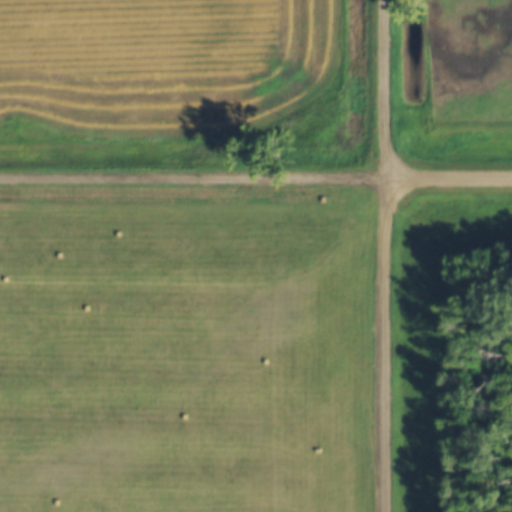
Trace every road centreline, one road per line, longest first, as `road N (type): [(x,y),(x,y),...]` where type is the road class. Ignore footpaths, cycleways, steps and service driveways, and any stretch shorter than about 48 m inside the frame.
road 1 (track): [(384,173),(0,172)]
road 2 (residential): [(388,511),(384,173)]
road 3 (residential): [(511,173),(384,173)]
